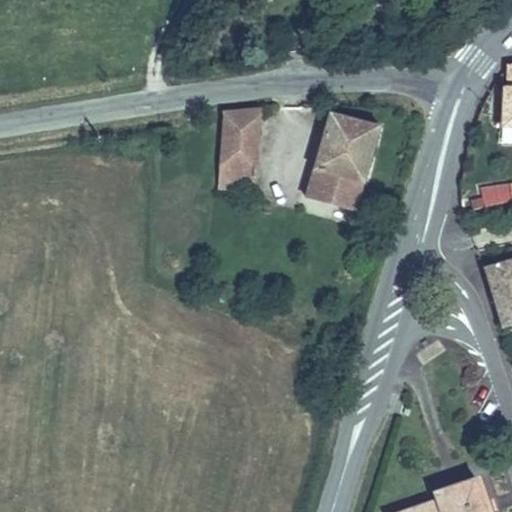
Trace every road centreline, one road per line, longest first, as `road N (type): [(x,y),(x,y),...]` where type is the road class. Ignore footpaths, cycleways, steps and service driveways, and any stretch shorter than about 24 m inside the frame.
road 1 (unclassified): [(0,127),(290,83),(405,76),(461,89)]
road 2 (secondary): [(385,342),(333,511)]
road 3 (secondary): [(461,89),(415,247)]
road 4 (residential): [(415,247),(466,298),(486,346)]
